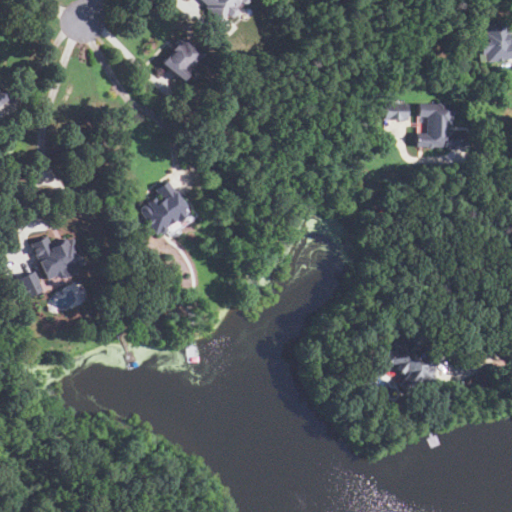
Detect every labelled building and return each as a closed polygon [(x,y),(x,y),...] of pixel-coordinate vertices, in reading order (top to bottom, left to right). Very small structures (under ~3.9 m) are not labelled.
[(218,22),(203,7),(205,6),(199,0),(248,0),(244,4),(241,4),(238,1),(232,7),(235,9),(235,14),(232,17),(227,17),(225,15),(218,22)] [(511,57),(486,61),(485,53),(480,54),(478,38),(482,38),(481,32),(485,31),(484,23),(505,20),(506,28),(508,28),(509,35),(507,36),(508,43),(511,42),(511,57)] [(180,80),(159,62),(165,55),(167,57),(172,51),(170,49),(178,39),(180,40),(183,36),(204,54),(193,67),(194,67),(190,72),(189,70),(180,80)] [(464,149),(415,147),(415,132),(425,133),(425,117),(417,116),(417,103),(436,104),(436,103),(444,103),(444,105),(453,106),(453,118),(452,118),(451,126),(448,126),(448,130),(451,130),(451,132),(465,133),(464,149)] [(407,119),(383,118),(383,104),(407,105),(407,119)] [(152,234),(137,212),(138,208),(142,204),(141,203),(148,198),(149,200),(156,196),(151,189),(165,180),(177,200),(181,200),(183,204),(182,208),(185,212),(183,213),(185,215),(174,222),(173,220),(164,226),(164,230),(160,234),(156,232),(152,234)] [(44,279),(28,244),(44,236),(48,243),(63,237),(64,240),(70,237),(82,263),(73,268),(75,271),(63,278),(61,274),(54,277),(53,275),(44,279)] [(17,300),(12,289),(19,286),(15,278),(32,271),(41,290),(24,298),(24,297),(17,300)] [(407,393),(397,385),(407,373),(405,371),(401,375),(390,367),(388,369),(380,362),(387,354),(386,352),(393,343),(394,344),(400,338),(405,342),(408,337),(417,344),(413,349),(420,355),(428,345),(442,357),(433,369),(435,382),(422,384),(419,387),(414,387),(413,385),(407,393)]
